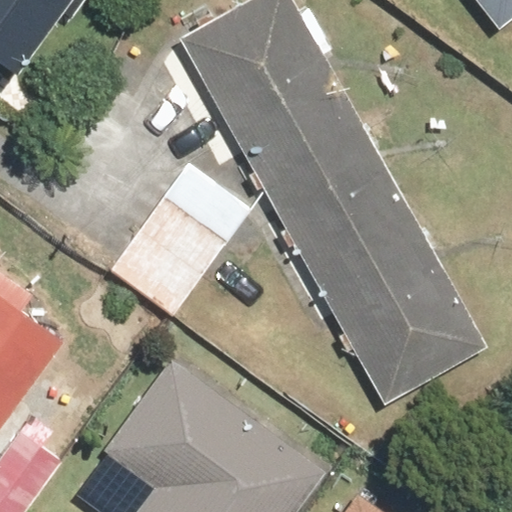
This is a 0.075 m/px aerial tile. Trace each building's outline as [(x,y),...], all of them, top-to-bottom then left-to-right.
[(0,0),(0,65),(8,72),(63,0),(0,0)] [(287,0),(238,0),(174,36),(379,401),(482,344),(287,0)] [(511,0),(470,0),(493,28),(511,12),(511,0)] [(247,211),(185,165),(105,274),(167,319),(247,211)] [(0,271),(0,421),(60,338),(17,307),(28,291),(0,271)] [(291,511),(322,472),(169,359),(101,450),(154,490),(137,511),(291,511)] [(24,413),(13,429),(0,447),(0,511),(22,511),(60,457),(43,446),(52,432),(24,413)] [(379,511),(354,493),(339,511),(379,511)]
